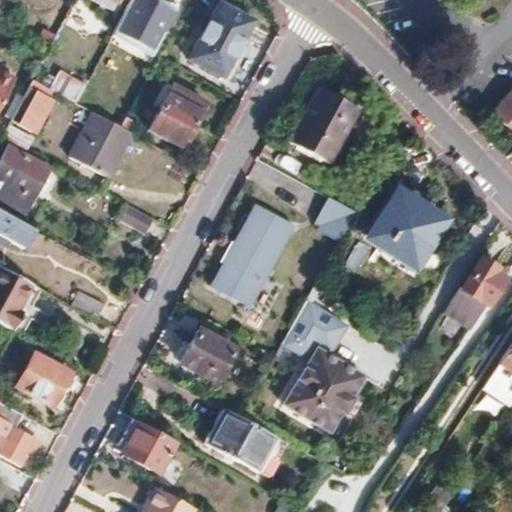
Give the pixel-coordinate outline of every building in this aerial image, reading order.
[(150,26),(164,0),(128,0),(122,11),(150,26)] [(253,22),(218,4),(187,60),(222,79),(253,22)] [(57,94),(59,91),(66,75),(39,61),(29,79),(45,88),(57,94)] [(0,100),(12,79),(0,72),(0,100)] [(66,75),(59,91),(75,100),(84,84),(66,75)] [(51,100),(41,95),(45,88),(29,79),(0,135),(0,137),(23,150),(51,100)] [(157,105),(166,109),(177,90),(161,81),(150,100),(157,105)] [(123,117),(127,107),(84,84),(75,100),(73,103),(76,104),(117,127),(123,117)] [(511,84),(489,111),(511,130),(511,84)] [(357,109),(315,85),(285,141),(327,164),(357,109)] [(177,90),(166,109),(157,105),(143,131),(174,148),(180,136),(184,139),(193,123),(203,105),(177,90)] [(117,127),(76,104),(69,118),(84,126),(66,157),(105,178),(130,134),(127,132),(117,127)] [(197,125),(207,107),(203,105),(193,123),(197,125)] [(127,132),(133,122),(123,117),(117,127),(127,132)] [(6,148),(0,159),(0,197),(26,211),(49,170),(6,148)] [(386,241),(418,262),(442,225),(390,190),(361,235),(382,247),(386,241)] [(339,240),(347,225),(354,214),(328,200),(318,217),(325,221),(319,229),(339,240)] [(288,226),(252,207),(210,287),(245,306),(288,226)] [(170,229),(143,215),(135,230),(161,244),(170,229)] [(358,241),(345,263),(356,270),(369,247),(358,241)] [(482,307),(502,279),(489,270),(491,267),(479,258),(458,291),(455,289),(440,312),(464,328),(479,305),(482,307)] [(20,315),(16,312),(31,285),(0,267),(0,325),(11,332),(20,315)] [(73,307),(96,320),(103,308),(80,295),(73,307)] [(305,299),(280,342),(306,358),(279,402),(326,431),(338,411),(341,412),(351,397),(348,395),(361,375),(327,354),(345,324),(305,299)] [(230,348),(194,330),(176,362),(213,381),(230,348)] [(511,375),(511,373),(511,336),(494,364),(511,375)] [(50,407),(67,374),(30,353),(13,387),(50,407)] [(32,440),(11,429),(18,416),(0,405),(0,436),(3,438),(0,443),(0,456),(18,466),(32,440)] [(198,440),(249,469),(268,434),(236,417),(217,406),(198,440)] [(118,453),(156,474),(173,442),(135,421),(118,453)] [(0,463),(0,479),(8,485),(15,472),(0,463)] [(144,511),(192,511),(194,510),(156,489),(144,511)]
